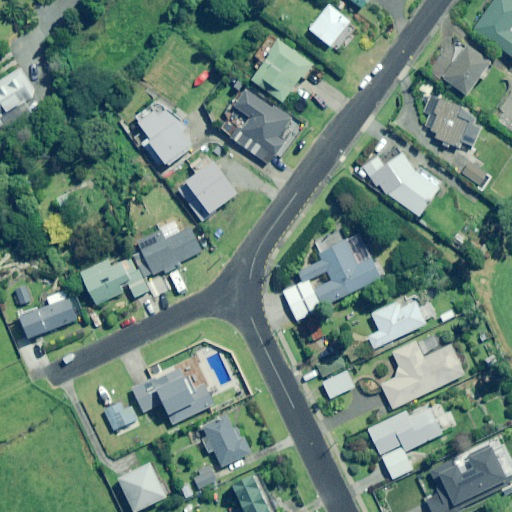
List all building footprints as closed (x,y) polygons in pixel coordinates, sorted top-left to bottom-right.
[(367,0),(350,0),(362,8),(367,0)] [(511,1),(510,0),(494,0),(474,31),(511,56),(511,1)] [(352,23),(330,6),(310,30),(331,48),(352,23)] [(314,66),(280,42),(266,60),(268,62),(254,82),(284,104),(303,78),(305,79),(314,66)] [(491,63),(467,47),(445,80),(469,96),(491,63)] [(0,139),(36,117),(27,102),(37,96),(20,69),(4,78),(1,73),(0,73),(0,139)] [(292,120),(245,91),(235,108),(252,119),(237,144),(264,161),(269,153),(277,158),(286,143),(280,139),(292,120)] [(479,116),(464,110),(439,101),(430,98),(424,114),(433,118),(427,134),(474,151),(483,129),(475,126),(479,116)] [(189,129),(166,113),(158,118),(155,113),(140,124),(151,139),(143,145),(160,168),(167,163),(170,167),(195,149),(184,133),(189,129)] [(253,171),(228,151),(221,159),(245,180),(253,171)] [(378,158),(362,168),(376,187),(420,218),(444,185),(396,151),(385,166),(378,158)] [(492,179),(470,163),(462,174),(485,190),(492,179)] [(199,225),(212,222),(206,204),(230,197),(222,168),(188,178),(194,201),(192,202),(199,225)] [(57,198),(62,210),(73,205),(69,193),(57,198)] [(202,254),(191,228),(165,240),(162,233),(139,244),(144,254),(136,258),(146,279),(164,271),(166,274),(181,267),(180,264),(202,254)] [(295,321),(322,308),(381,280),(371,259),(357,266),(346,243),(317,256),(319,262),(296,273),(301,284),(282,293),(295,321)] [(112,269),(108,261),(81,275),(97,307),(124,294),(121,287),(131,282),(122,263),(112,269)] [(149,293),(144,281),(130,287),(135,299),(149,293)] [(32,302),(27,287),(16,292),(22,306),(32,302)] [(78,321),(66,292),(49,299),(52,306),(20,320),(29,341),(78,321)] [(374,350),(427,325),(439,319),(432,303),(425,307),(419,293),(398,303),(372,315),(380,332),(368,338),(374,350)] [(443,351),(434,334),(394,354),(404,376),(382,387),(393,411),(465,376),(451,347),(443,351)] [(355,389),(347,372),(323,384),(330,401),(355,389)] [(196,389),(188,374),(170,384),(166,375),(132,393),(144,415),(165,404),(176,426),(215,406),(204,385),(196,389)] [(124,412),(121,405),(105,412),(114,432),(138,422),(132,408),(124,412)] [(443,435),(430,409),(410,419),(407,412),(368,431),(380,456),(382,455),(394,480),(413,471),(405,453),(443,435)] [(234,431),(228,418),(204,429),(223,469),(252,454),(240,428),(234,431)] [(511,487),(511,453),(506,442),(469,460),(474,470),(466,474),(458,457),(430,471),(441,495),(427,502),(431,511),(462,511),(480,503),(478,500),(497,491),(498,494),(511,487)] [(140,511),(168,499),(151,465),(121,480),(136,511),(140,511)] [(218,482),(210,466),(191,476),(199,491),(218,482)] [(278,511),(260,473),(231,486),(243,511),(278,511)] [(180,489),(186,501),(195,497),(189,485),(180,489)]
